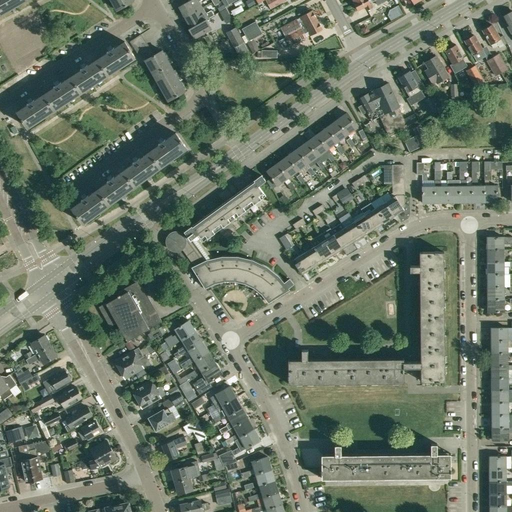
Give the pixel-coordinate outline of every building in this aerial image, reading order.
[(0,0),(0,14),(7,11),(8,12),(12,10),(12,8),(26,0),(0,0)] [(110,0),(117,11),(134,1),(132,0),(110,0)] [(188,0),(189,1),(179,7),(180,9),(182,15),(183,14),(185,18),(202,8),(199,2),(202,0),(188,0)] [(265,0),(270,9),(287,0),(286,0),(265,0)] [(354,0),(353,1),(354,3),(358,11),(365,7),(367,11),(372,8),(369,1),(371,0),(373,2),(376,0),(354,0)] [(190,27),(190,28),(191,28),(206,20),(214,15),(211,11),(205,14),(202,8),(185,18),(187,21),(186,22),(190,27)] [(280,28),(285,37),(317,20),(312,11),(299,17),(301,20),(298,21),(297,19),(280,28)] [(511,33),(511,12),(503,18),(511,33)] [(211,29),(206,20),(191,28),(190,28),(188,29),(194,39),(211,29)] [(322,30),(317,20),(285,37),(290,46),(307,37),(306,35),(308,34),(310,36),(322,30)] [(259,28),(256,22),(242,29),(245,35),(259,28)] [(500,48),(504,45),(507,44),(502,36),(499,38),(492,26),(488,28),(487,27),(483,29),(484,30),(482,31),(490,45),(493,49),(498,46),(500,48)] [(227,33),(235,47),(244,42),(236,28),(227,33)] [(245,35),(248,42),(262,34),(259,28),(245,35)] [(133,47),(144,40),(141,35),(130,42),(133,47)] [(473,55),(475,59),(477,62),(486,56),(482,49),(474,36),(470,38),(469,37),(465,39),(466,41),(465,42),(472,55),(473,55)] [(148,45),(144,40),(133,47),(137,52),(148,45)] [(135,58),(125,42),(121,44),(113,49),(108,52),(108,53),(98,60),(108,75),(114,71),(115,72),(119,69),(119,68),(135,58)] [(148,45),(137,52),(140,57),(151,50),(148,45)] [(445,51),(452,64),(450,65),(455,74),(467,66),(463,59),(456,45),(445,51)] [(154,55),(151,50),(140,57),(143,62),(145,61),(145,60),(154,55)] [(145,61),(153,74),(170,64),(162,51),(154,55),(145,60),(145,61)] [(499,54),(492,58),(501,73),(508,69),(499,54)] [(436,56),(425,63),(429,69),(426,71),(433,83),(436,81),(437,83),(448,77),(436,56)] [(501,73),(492,58),(486,61),(495,77),(501,73)] [(102,80),(108,75),(98,60),(87,67),(86,66),(82,69),(82,70),(71,77),(81,93),(97,83),(98,83),(102,81),(102,80)] [(185,91),(170,64),(153,74),(168,101),(185,91)] [(484,85),(473,66),(466,70),(477,90),(484,85)] [(407,93),(410,98),(420,92),(417,87),(409,73),(399,78),(407,93)] [(44,94),(55,110),(61,106),(62,107),(66,104),(65,103),(81,93),(71,77),(60,84),(55,87),(44,94)] [(373,92),(395,134),(408,129),(398,107),(388,85),(374,91),(374,92),(373,92)] [(389,137),(395,134),(373,92),(369,94),(368,94),(359,99),(371,121),(379,117),(389,137)] [(48,114),(55,110),(44,94),(33,101),(28,104),(29,104),(21,110),(17,112),(27,128),(44,117),(45,118),(49,115),(48,114)] [(431,96),(425,100),(433,115),(440,111),(431,96)] [(337,121),(347,135),(357,127),(347,113),(337,121)] [(347,135),(337,121),(327,128),(337,142),(347,135)] [(414,128),(417,136),(422,147),(429,143),(423,130),(421,125),(414,128)] [(317,135),(327,150),(337,142),(327,128),(317,135)] [(149,152),(160,167),(166,163),(167,164),(172,161),(171,160),(187,148),(175,133),(172,135),(172,136),(164,141),(160,144),(160,145),(149,152)] [(327,150),(317,135),(307,143),(317,157),(327,150)] [(410,151),(422,147),(417,136),(406,141),(410,151)] [(355,145),(350,139),(346,141),(351,148),(355,145)] [(317,157),(307,143),(297,150),(307,164),(317,157)] [(345,152),(340,146),(336,148),(341,155),(345,152)] [(287,157),(297,171),(307,164),(297,150),(287,157)] [(154,172),(160,167),(149,152),(139,160),(134,163),(124,171),(135,186),(150,175),(151,176),(155,173),(154,172)] [(335,160),(330,153),(326,156),(331,162),(335,160)] [(277,164),(287,178),(297,171),(287,157),(277,164)] [(325,167),(320,160),(316,163),(321,170),(325,167)] [(485,186),(477,186),(477,181),(476,172),(479,172),(478,162),(478,161),(471,162),(472,181),(472,187),(472,202),(485,202),(485,186)] [(426,187),(426,181),(427,181),(427,173),(424,173),(423,163),(416,163),(416,175),(422,175),(422,181),(422,187),(422,203),(423,203),(435,203),(435,187),(426,187)] [(287,178),(277,164),(267,171),(277,186),(287,178)] [(315,174),(310,168),(306,170),(311,177),(315,174)] [(120,197),(135,186),(124,171),(113,179),(113,178),(108,181),(109,182),(98,190),(109,205),(115,200),(116,201),(120,198),(120,197)] [(435,181),(435,187),(435,203),(447,203),(447,187),(441,187),(441,181),(441,172),(434,172),(435,181)] [(447,187),(447,203),(460,203),(459,181),(452,181),(451,172),(447,172),(447,181),(447,187)] [(305,181),(300,175),(296,177),(301,184),(305,181)] [(254,181),(258,186),(265,181),(263,178),(264,178),(263,178),(261,176),(254,181)] [(266,196),(258,186),(254,181),(239,192),(250,208),(266,196)] [(464,181),(459,181),(460,203),(472,202),(472,187),(467,187),(466,181),(464,181)] [(295,189),(290,182),(287,185),(291,191),(295,189)] [(485,186),(485,202),(497,202),(497,186),(485,186)] [(391,198),(385,203),(394,217),(404,210),(402,207),(404,205),(404,200),(405,200),(404,189),(392,189),(392,193),(389,195),(391,198)] [(75,206),(72,208),(83,224),(98,212),(99,213),(104,210),(103,209),(109,205),(98,190),(87,197),(83,200),(83,201),(75,206)] [(235,219),(250,208),(239,192),(223,203),(235,219)] [(235,219),(223,203),(208,215),(219,230),(235,219)] [(385,203),(375,209),(384,223),(394,217),(385,203)] [(384,223),(375,209),(364,215),(373,230),(384,223)] [(192,226),(192,227),(200,238),(203,242),(219,230),(208,215),(192,226)] [(364,215),(354,222),(363,236),(373,230),(364,215)] [(341,224),(353,242),(363,236),(354,222),(351,217),(341,224)] [(334,234),(343,249),(353,242),(341,224),(341,223),(331,230),(334,234)] [(215,283),(210,273),(205,263),(203,260),(211,258),(212,257),(198,239),(200,238),(192,227),(185,232),(186,234),(183,236),(181,234),(178,233),(175,234),(172,235),(170,237),(169,240),(169,243),(170,246),(172,248),(175,249),(179,249),(181,248),(195,268),(194,269),(193,269),(205,288),(207,290),(213,288),(211,285),(215,283)] [(324,241),(333,255),(343,249),(334,234),(331,230),(330,228),(320,235),(324,241)] [(279,238),(286,249),(292,246),(285,235),(279,238)] [(314,247),(323,262),(333,255),(324,241),(320,235),(310,241),(314,247)] [(487,250),(503,250),(503,245),(511,244),(511,237),(503,237),(487,237),(487,238),(487,250)] [(303,254),(312,268),(323,262),(314,247),(303,254)] [(503,262),(503,250),(487,250),(487,262),(503,262)] [(421,362),(421,368),(421,381),(436,381),(439,381),(440,381),(445,381),(443,252),(438,252),(438,251),(434,251),(434,252),(419,252),(420,266),(410,266),(410,272),(420,272),(421,362)] [(312,268),(303,254),(293,260),(302,275),(312,268)] [(205,263),(210,273),(215,283),(216,286),(220,285),(219,282),(225,281),(223,270),(222,256),(211,258),(203,260),(205,263)] [(222,256),(223,270),(225,281),(225,284),(229,284),(229,281),(235,281),(236,270),(238,256),(222,256)] [(238,256),(236,270),(235,281),(234,284),(239,285),(239,282),(245,283),(252,262),(253,259),(238,256)] [(253,259),(252,262),(245,283),(243,286),(248,288),(249,285),(254,288),(267,266),(253,259)] [(487,275),(503,274),(503,262),(487,262),(487,275)] [(262,294),(280,276),(276,273),(267,266),(254,288),(252,290),(256,293),(258,291),(262,294)] [(503,287),(503,274),(487,275),(487,287),(503,287)] [(285,283),(280,276),(262,294),(259,296),(263,299),(265,298),(268,302),(287,290),(287,289),(293,284),(290,279),(285,283)] [(139,281),(116,293),(118,296),(118,297),(106,304),(106,303),(99,307),(110,327),(117,323),(127,342),(162,322),(139,281)] [(503,299),(503,287),(487,287),(487,299),(503,299)] [(504,311),(503,299),(487,299),(488,311),(487,311),(487,312),(504,312),(504,311)] [(182,340),(195,331),(189,321),(175,329),(175,330),(182,340)] [(491,341),(507,341),(507,329),(507,328),(490,328),(490,329),(491,329),(491,341)] [(158,329),(148,335),(151,341),(162,335),(158,329)] [(202,342),(195,331),(182,340),(185,345),(178,349),(179,351),(174,355),(176,359),(183,354),(188,350),(202,342)] [(37,353),(50,346),(45,336),(32,343),(37,353)] [(507,341),(491,341),(491,349),(491,353),(507,353),(507,341)] [(208,352),(202,342),(188,350),(193,357),(180,365),(183,369),(190,365),(195,361),(208,352)] [(145,349),(148,354),(156,350),(152,344),(145,349)] [(29,365),(40,358),(44,364),(57,356),(50,346),(37,353),(27,359),(29,365)] [(120,371),(138,360),(143,357),(138,348),(133,351),(115,362),(120,371)] [(421,368),(421,362),(404,362),(404,359),(308,360),(308,350),(302,350),(302,360),(289,360),(289,375),(288,375),(288,379),(289,379),(289,384),(404,382),(404,368),(421,368)] [(165,352),(159,355),(164,362),(169,359),(165,352)] [(208,352),(195,361),(202,371),(215,363),(208,352)] [(507,353),(491,353),(491,366),(507,365),(507,353)] [(138,360),(120,371),(125,379),(144,369),(138,360)] [(222,373),(215,363),(202,371),(205,377),(193,384),(199,394),(212,386),(209,382),(222,374),(222,373)] [(507,365),(491,366),(491,378),(507,378),(507,365)] [(165,366),(156,371),(159,376),(162,374),(167,382),(172,379),(165,366)] [(20,384),(26,380),(31,377),(28,371),(16,377),(20,384)] [(50,379),(46,381),(43,383),(49,393),(70,382),(69,380),(70,378),(69,376),(67,376),(64,371),(56,375),(55,374),(49,378),(50,379)] [(194,371),(187,376),(189,380),(197,375),(194,371)] [(31,377),(26,380),(29,386),(40,380),(37,374),(31,377)] [(0,394),(4,400),(13,393),(10,390),(17,385),(9,375),(5,378),(4,377),(2,377),(1,378),(0,376),(0,394)] [(491,390),(507,390),(507,378),(491,378),(491,390)] [(137,400),(155,389),(150,381),(132,391),(137,400)] [(155,389),(137,400),(142,409),(166,396),(160,386),(155,389)] [(230,386),(216,394),(220,401),(222,405),(236,397),(230,386)] [(76,387),(58,397),(64,408),(82,399),(76,387)] [(176,387),(168,391),(171,397),(179,392),(176,387)] [(491,403),(507,403),(507,390),(491,390),(491,403)] [(170,398),(174,405),(173,405),(176,410),(186,403),(184,399),(183,399),(180,392),(170,398)] [(50,396),(38,402),(29,407),(32,413),(54,402),(50,396)] [(202,397),(191,403),(195,409),(205,402),(202,397)] [(220,415),(213,419),(215,423),(223,419),(228,416),(242,408),(236,397),(222,405),(225,411),(220,414),(220,415)] [(492,415),(508,415),(507,403),(491,403),(492,415)] [(217,408),(215,404),(207,408),(208,409),(209,412),(217,408)] [(87,407),(73,415),(69,417),(65,419),(68,424),(65,426),(68,432),(81,424),(81,423),(92,416),(87,407)] [(227,426),(219,430),(221,434),(229,430),(234,427),(248,419),(242,408),(228,416),(231,422),(227,424),(227,426)] [(156,430),(175,420),(172,414),(171,415),(168,409),(163,412),(163,411),(149,419),(152,424),(151,425),(154,429),(156,429),(156,430)] [(43,420),(46,426),(61,419),(58,412),(43,420)] [(492,428),(508,427),(508,415),(492,415),(492,428)] [(238,434),(232,437),(235,441),(240,438),(254,430),(248,419),(234,427),(238,434)] [(83,430),(78,433),(82,440),(87,438),(88,439),(101,432),(95,421),(82,429),(83,430)] [(196,421),(185,427),(188,432),(199,426),(196,421)] [(19,434),(23,433),(22,426),(6,431),(9,444),(22,440),(19,434)] [(508,432),(511,432),(511,427),(508,427),(492,428),(492,440),(491,440),(508,440),(508,439),(508,432)] [(240,438),(235,441),(239,447),(241,452),(246,449),(260,441),(254,430),(240,438)] [(232,437),(225,441),(228,445),(235,441),(232,437)] [(187,445),(186,444),(184,438),(173,442),(163,445),(164,449),(164,448),(168,459),(178,455),(176,449),(187,445)] [(78,446),(75,440),(66,444),(69,450),(78,446)] [(45,441),(27,445),(34,480),(35,480),(36,481),(40,481),(40,479),(42,479),(37,457),(34,458),(33,451),(47,449),(45,441)] [(90,449),(96,459),(111,449),(106,441),(90,449)] [(54,452),(60,449),(56,442),(50,445),(54,452)] [(322,473),(322,479),(450,477),(451,472),(451,469),(450,468),(450,454),(437,454),(437,444),(431,444),(431,454),(416,454),(341,455),(341,445),(335,445),(335,455),(322,455),(322,470),(321,470),(321,473),(322,473)] [(33,481),(34,480),(27,445),(22,446),(25,460),(21,460),(26,482),(28,482),(29,483),(32,482),(33,481)] [(239,447),(232,452),(234,456),(241,452),(239,447)] [(111,449),(96,459),(98,462),(91,464),(92,469),(101,467),(110,461),(112,462),(115,461),(115,459),(116,458),(111,449)] [(213,454),(201,457),(202,463),(215,459),(213,454)] [(224,467),(225,467),(236,462),(233,455),(221,462),(224,467)] [(256,473),(271,469),(267,457),(267,456),(251,462),(252,462),(256,473)] [(489,457),(490,469),(505,469),(505,457),(489,457)] [(0,482),(1,488),(2,488),(4,489),(7,488),(7,486),(9,486),(5,468),(12,467),(10,458),(0,460),(0,482)] [(236,462),(225,467),(228,473),(239,468),(236,462)] [(58,464),(51,465),(54,476),(60,475),(58,464)] [(175,482),(193,477),(191,470),(187,471),(186,467),(172,470),(175,482)] [(259,485),(274,481),(271,469),(256,473),(259,485)] [(505,482),(505,469),(490,469),(490,482),(505,482)] [(72,470),(64,472),(67,483),(75,482),(72,470)] [(193,477),(175,482),(178,494),(193,490),(191,486),(195,485),(193,477)] [(263,497),(278,493),(274,481),(259,485),(263,497)] [(490,482),(490,494),(506,494),(506,486),(511,485),(511,481),(511,482),(505,482),(490,482)] [(225,482),(213,485),(215,490),(226,487),(225,482)] [(230,488),(215,492),(216,498),(231,494),(230,488)] [(278,493),(263,497),(267,509),(282,504),(278,493)] [(506,506),(506,494),(490,494),(490,506),(506,506)] [(200,501),(181,505),(182,511),(203,511),(209,509),(207,503),(201,504),(200,501)] [(131,511),(129,510),(128,503),(88,511),(131,511)]
